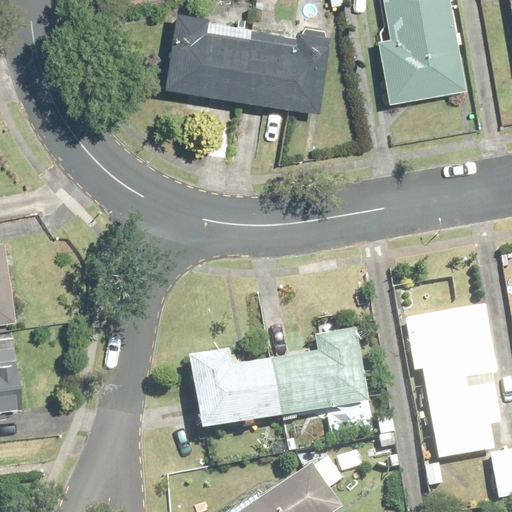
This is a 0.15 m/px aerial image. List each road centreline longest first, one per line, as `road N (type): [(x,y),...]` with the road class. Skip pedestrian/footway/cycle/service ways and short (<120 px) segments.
road 1 (residential): [(167,212),(280,227),(511,185)]
road 2 (residential): [(33,0),(33,69),(57,117),(110,176),(167,212)]
road 3 (residential): [(111,466),(167,212)]
